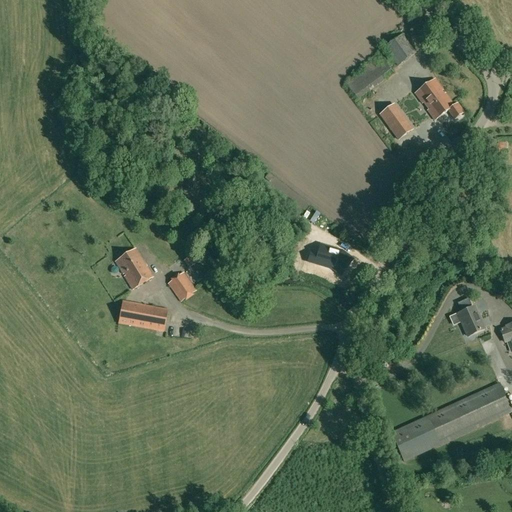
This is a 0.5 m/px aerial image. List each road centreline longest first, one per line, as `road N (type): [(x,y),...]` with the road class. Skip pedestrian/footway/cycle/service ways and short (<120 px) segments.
road 1 (unclassified): [(344,354),(350,319),(490,108),(486,73),(417,0)]
road 2 (unknown): [(352,378),(411,361),(449,299),(468,288),(490,294),(495,304),(511,378)]
road 3 (unclassified): [(236,511),(296,438),(344,354)]
road 4 (unclassified): [(393,511),(344,354)]
